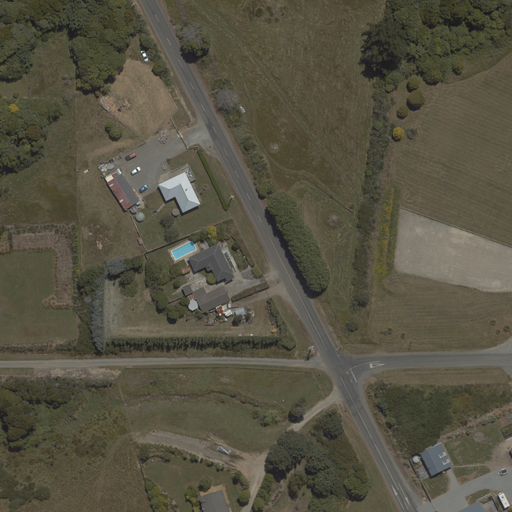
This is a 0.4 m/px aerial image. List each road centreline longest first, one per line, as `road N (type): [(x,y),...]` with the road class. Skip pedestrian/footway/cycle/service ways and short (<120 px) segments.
road 1 (tertiary): [(147,0),(336,369)]
road 2 (residential): [(336,369),(217,360),(0,362)]
road 3 (residential): [(336,369),(511,355)]
road 4 (tertiary): [(336,369),(409,511)]
